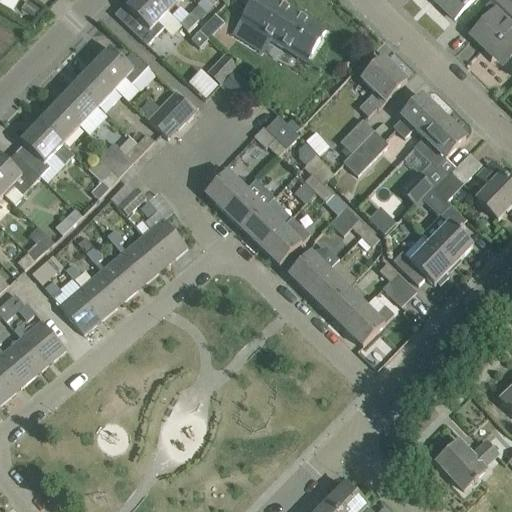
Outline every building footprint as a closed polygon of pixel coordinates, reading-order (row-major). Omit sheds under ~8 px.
[(0,0),(0,4),(17,13),(24,0),(0,0)] [(168,14),(153,0),(137,0),(127,11),(136,20),(127,29),(147,49),(164,31),(159,25),(168,15),(168,14)] [(182,0),(153,0),(168,14),(182,0)] [(273,42),(307,63),(326,33),(272,0),(256,0),(235,35),(266,54),(273,42)] [(437,0),(435,3),(454,21),(474,0),(437,0)] [(511,8),(503,0),(496,0),(487,10),(493,16),(472,38),(485,50),(488,47),(506,64),(511,57),(511,8)] [(191,16),(180,27),(188,34),(199,23),(191,16)] [(201,30),(207,39),(223,28),(217,19),(201,30)] [(200,35),(191,43),(200,51),(208,43),(200,35)] [(98,65),(92,71),(103,81),(115,92),(116,93),(129,105),(139,94),(133,87),(135,84),(140,79),(149,70),(140,61),(133,55),(124,64),(111,51),(105,57),(98,65)] [(208,76),(222,89),(239,71),(225,58),(208,76)] [(384,61),(370,76),(363,83),(375,95),(359,112),(368,121),(377,112),(378,113),(407,84),(384,61)] [(92,71),(75,89),(98,111),(115,92),(92,71)] [(98,111),(75,89),(57,107),(80,129),(98,111)] [(176,96),(149,124),(168,143),(195,115),(176,96)] [(415,132),(424,141),(444,120),(423,99),(403,120),(394,131),(405,142),(415,132)] [(57,107),(39,127),(62,148),(80,129),(57,107)] [(266,133),(287,153),(300,139),(296,135),(287,127),(279,119),(266,133)] [(444,120),(424,141),(414,151),(431,167),(420,178),(418,177),(401,194),(416,208),(421,202),(433,191),(435,193),(456,171),(446,162),(466,141),(444,120)] [(293,122),(287,127),(296,135),(301,130),(298,126),(293,122)] [(340,146),(352,157),(374,134),(363,123),(340,146)] [(73,159),(62,148),(39,127),(21,145),(24,148),(15,157),(41,181),(47,187),(73,159)] [(264,131),(255,140),(266,152),(268,150),(279,161),(287,153),(266,133),(264,131)] [(374,134),(352,157),(344,166),(358,180),(389,148),(374,134)] [(138,147),(146,154),(155,145),(147,137),(138,147)] [(307,166),(331,153),(322,137),(298,150),(307,166)] [(146,154),(138,147),(127,158),(135,166),(146,154)] [(0,157),(0,195),(4,199),(4,198),(15,209),(41,181),(15,157),(8,165),(0,157)] [(456,171),(435,193),(447,205),(463,189),(482,169),(470,157),(456,171)] [(511,186),(491,166),(479,179),(490,190),(478,203),(498,223),(511,208),(511,186)] [(112,174),(102,185),(110,193),(120,182),(112,174)] [(206,198),(224,216),(247,193),(228,175),(206,198)] [(304,185),(315,196),(323,188),(312,178),(304,185)] [(256,183),(247,193),(224,216),(243,234),(265,211),(275,200),(256,183)] [(110,193),(102,185),(91,196),(99,204),(110,193)] [(323,188),(315,196),(326,206),(333,199),(323,188)] [(147,201),(137,191),(118,209),(128,219),(147,201)] [(433,191),(421,202),(440,220),(451,209),(447,205),(435,193),(433,191)] [(346,211),(340,204),(332,212),(339,218),(346,211)] [(150,205),(141,212),(150,222),(158,215),(150,205)] [(370,220),(386,237),(398,226),(383,209),(370,220)] [(243,234),(261,252),(284,229),(265,211),(243,234)] [(352,232),(362,241),(370,233),(346,211),(339,218),(330,227),(344,240),(352,232)] [(83,220),(82,220),(75,213),(55,231),(63,239),(83,220)] [(173,233),(158,215),(150,222),(145,226),(151,234),(143,240),(167,268),(188,251),(173,233)] [(292,221),(284,229),(261,252),(280,270),(310,238),(292,221)] [(450,226),(431,246),(454,268),(473,249),(462,238),(464,236),(462,234),(460,236),(450,226)] [(37,248),(27,257),(35,265),(55,247),(38,230),(30,240),(37,248)] [(380,243),(370,233),(362,241),(372,251),(380,243)] [(115,234),(108,240),(116,250),(120,247),(123,244),(115,234)] [(143,240),(123,258),(146,286),(167,268),(143,240)] [(454,268),(431,246),(412,265),(402,256),(393,265),(418,289),(426,281),(434,288),(439,284),(442,287),(449,279),(446,276),(454,268)] [(94,251),(87,257),(95,268),(103,261),(94,251)] [(307,296),(329,273),(311,255),(289,278),(307,296)] [(35,265),(27,257),(17,267),(25,275),(35,265)] [(123,258),(101,275),(125,303),(146,286),(123,258)] [(50,262),(34,277),(45,288),(61,273),(50,262)] [(0,297),(17,281),(0,265),(0,297)] [(398,277),(387,267),(379,275),(389,286),(398,277)] [(74,268),(67,274),(75,285),(83,278),(74,268)] [(329,273),(307,296),(326,314),(348,291),(329,273)] [(83,278),(75,285),(81,292),(105,321),(125,303),(101,275),(92,283),(86,275),(83,278)] [(402,311),(416,296),(398,277),(390,285),(383,292),(402,311)] [(54,302),(62,296),(53,285),(45,292),(54,302)] [(348,291),(326,314),(344,332),(366,309),(348,291)] [(62,296),(54,302),(84,338),(105,321),(81,292),(70,301),(64,294),(62,296)] [(27,307),(19,314),(28,325),(37,318),(27,307)] [(376,319),(366,309),(344,332),(363,350),(395,318),(386,309),(376,319)] [(21,342),(45,371),(66,353),(42,324),(21,342)] [(45,371),(21,342),(0,360),(24,388),(45,371)] [(0,401),(3,406),(24,388),(0,360),(0,359),(0,401)] [(511,392),(502,402),(511,413),(511,392)] [(485,470),(498,458),(487,445),(473,458),(459,443),(437,464),(464,493),(487,472),(485,470)] [(329,505),(336,511),(370,511),(346,488),(329,505)]
